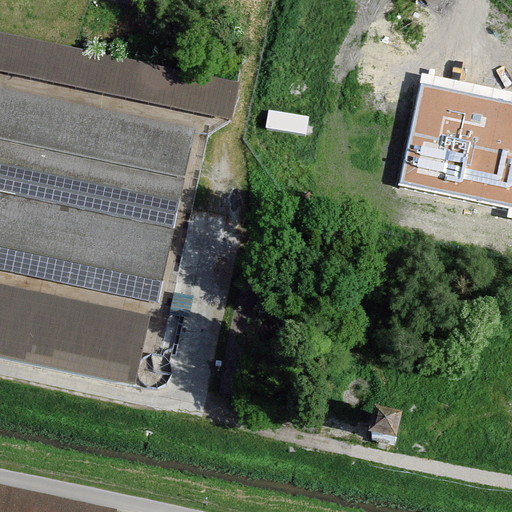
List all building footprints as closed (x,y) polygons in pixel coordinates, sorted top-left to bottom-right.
[(236,86),(0,36),(0,73),(228,122),(236,86)] [(511,102),(420,83),(399,182),(511,205),(511,102)] [(193,134),(1,92),(0,98),(0,268),(156,302),(193,134)] [(145,319),(0,288),(0,357),(131,385),(145,319)] [(400,421),(374,416),(370,440),(396,445),(400,421)] [(80,511),(0,494),(0,511),(80,511)]
